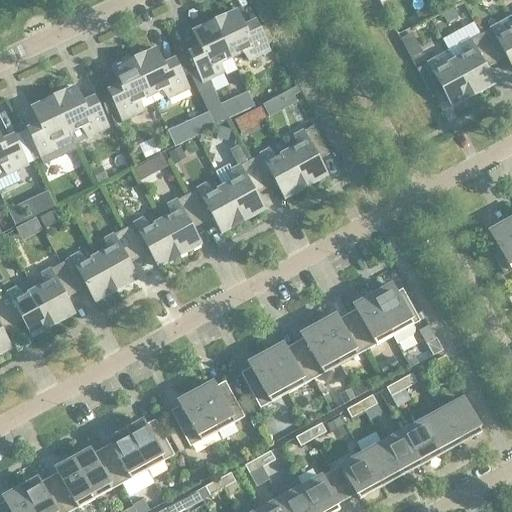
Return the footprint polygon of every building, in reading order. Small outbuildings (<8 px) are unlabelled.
[(450,10),(438,17),(444,27),(456,20),(450,10)] [(235,12),(213,22),(230,58),(242,53),(248,61),(267,52),(253,22),(242,27),(235,12)] [(230,58),(213,22),(191,33),(198,48),(187,53),(201,83),(220,74),(218,64),(230,58)] [(497,26),(479,35),(491,58),(502,52),(511,70),(511,28),(503,33),(497,26)] [(409,35),(398,40),(404,52),(415,46),(409,35)] [(491,58),(479,35),(461,45),(464,55),(452,62),(471,97),(492,85),(481,63),(491,58)] [(154,50),(132,60),(149,97),(162,91),(168,99),(187,90),(173,60),(161,65),(154,50)] [(149,97),(132,60),(111,71),(118,86),(106,91),(121,121),(140,112),(137,102),(149,97)] [(450,108),(471,97),(452,62),(440,68),(434,60),(415,70),(427,92),(438,86),(450,108)] [(296,86),(279,95),(285,108),(296,102),(292,95),(299,92),(296,86)] [(73,88),(52,98),(69,135),(81,129),(87,137),(106,128),(92,98),(81,103),(73,88)] [(246,92),(234,98),(241,112),(253,107),(246,92)] [(69,135),(52,98),(30,109),(37,124),(26,129),(40,159),(59,150),(56,140),(69,135)] [(247,112),(233,119),(240,133),(254,126),(247,112)] [(297,146),(285,153),(304,188),(325,177),(313,155),(324,149),(312,127),(294,137),(297,146)] [(0,167),(6,175),(25,166),(11,136),(0,141),(0,167)] [(179,146),(167,153),(173,164),(185,158),(179,146)] [(229,151),(238,167),(231,171),(234,181),(222,187),(241,223),(262,211),(250,189),(261,184),(249,161),(240,146),(229,151)] [(267,152),(249,161),(261,184),(271,178),(283,200),(304,188),(285,153),(273,159),(267,152)] [(147,162),(132,169),(139,181),(153,174),(147,162)] [(100,165),(90,170),(96,183),(106,178),(100,165)] [(203,186),(185,196),(197,218),(208,212),(220,234),(241,223),(222,187),(210,194),(203,186)] [(45,190),(34,195),(42,213),(53,208),(45,190)] [(197,218),(185,196),(167,206),(170,215),(159,222),(178,257),(199,246),(187,224),(197,218)] [(16,203),(5,208),(14,227),(25,221),(16,203)] [(34,219),(27,223),(33,235),(41,231),(34,219)] [(140,221),(122,230),(134,253),(145,247),(157,269),(178,257),(159,222),(147,228),(140,221)] [(511,271),(511,228),(508,221),(488,233),(492,240),(489,242),(496,254),(492,256),(503,276),(511,271)] [(134,253),(122,230),(104,240),(107,250),(95,257),(115,292),(136,280),(124,258),(134,253)] [(77,255),(59,265),(71,287),(82,281),(94,303),(115,292),(95,257),(83,263),(77,255)] [(71,287),(59,265),(41,275),(44,285),(32,291),(51,326),(72,315),(61,293),(71,287)] [(369,297),(391,337),(396,345),(398,344),(411,337),(414,333),(413,330),(411,326),(419,322),(408,302),(404,304),(397,292),(394,294),(390,286),(369,297)] [(14,290),(0,297),(0,307),(8,322),(18,316),(30,338),(51,326),(32,291),(20,298),(14,290)] [(391,337),(369,297),(360,302),(362,307),(345,316),(365,352),(391,337)] [(0,326),(8,322),(0,307),(0,354),(9,349),(0,332),(0,326)] [(365,352),(345,316),(329,325),(326,321),(317,326),(339,366),(365,352)] [(339,366),(317,326),(307,331),(310,335),(293,345),(312,380),(339,366)] [(441,352),(435,340),(425,344),(432,357),(441,352)] [(312,380),(293,345),(276,354),(274,350),(264,355),(286,395),(312,380)] [(286,395),(264,355),(255,360),(257,364),(239,374),(259,410),(286,395)] [(450,369),(444,357),(435,362),(441,374),(450,369)] [(388,362),(378,367),(383,377),(394,371),(388,362)] [(416,384),(411,375),(398,382),(403,391),(416,384)] [(363,380),(352,386),(358,396),(369,390),(363,380)] [(403,391),(398,382),(385,389),(390,398),(403,391)] [(203,388),(195,393),(217,433),(243,418),(224,383),(206,392),(203,388)] [(350,390),(338,396),(343,404),(355,398),(350,390)] [(217,433),(195,393),(185,398),(187,403),(169,412),(189,448),(217,433)] [(376,405),(371,397),(358,404),(363,413),(376,405)] [(461,400),(440,412),(459,445),(480,434),(461,400)] [(363,413),(358,404),(345,411),(350,420),(363,413)] [(459,445),(440,412),(420,423),(439,456),(459,445)] [(339,418),(325,425),(329,433),(343,425),(339,418)] [(133,426),(124,432),(146,472),(173,457),(153,421),(136,431),(133,426)] [(254,421),(249,423),(253,429),(258,427),(254,421)] [(439,456),(420,423),(400,434),(419,467),(439,456)] [(325,433),(320,425),(307,432),(312,440),(325,433)] [(146,472),(124,432),(114,437),(117,441),(100,450),(119,486),(146,472)] [(312,440),(307,432),(294,439),(299,447),(312,440)] [(169,437),(173,445),(179,442),(175,434),(169,437)] [(419,467),(400,434),(380,445),(399,478),(419,467)] [(183,449),(179,442),(173,445),(177,452),(183,449)] [(399,478),(380,445),(360,455),(379,489),(399,478)] [(119,486),(100,450),(83,459),(81,455),(71,460),(93,500),(119,486)] [(274,461),(269,452),(256,459),(261,468),(274,461)] [(379,489),(360,455),(329,472),(341,493),(351,488),(358,501),(379,489)] [(261,468),(256,459),(243,466),(248,475),(261,468)] [(71,511),(93,500),(71,460),(62,466),(64,470),(47,479),(65,511),(71,511)] [(201,468),(194,472),(198,479),(205,475),(201,468)] [(341,493),(329,472),(298,489),(310,511),(336,511),(338,511),(331,498),(341,493)] [(234,483),(229,474),(216,481),(221,490),(234,483)] [(65,511),(47,479),(30,488),(28,484),(19,489),(31,511),(65,511)] [(273,490),(278,500),(284,511),(310,511),(298,489),(293,479),(273,490)] [(221,490),(216,481),(203,488),(208,497),(221,490)] [(31,511),(19,489),(9,494),(11,498),(0,504),(0,511),(31,511)] [(142,500),(131,506),(134,511),(146,511),(148,511),(142,500)] [(284,511),(278,500),(258,511),(284,511)] [(233,511),(232,511),(258,511),(253,501),(233,511)] [(180,511),(183,511),(178,502),(165,509),(166,511),(180,511)]
